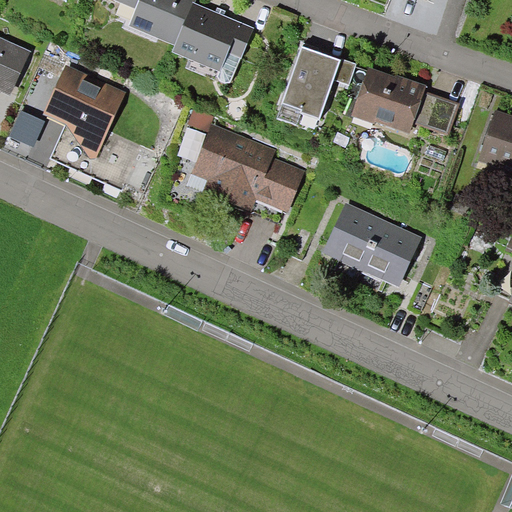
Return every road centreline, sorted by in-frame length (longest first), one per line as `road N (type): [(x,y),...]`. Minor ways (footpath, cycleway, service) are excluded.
road 1 (residential): [(0,179),(511,413)]
road 2 (residential): [(327,0),(511,64)]
